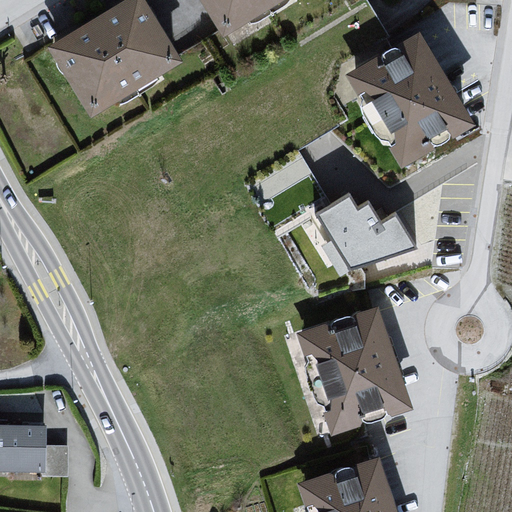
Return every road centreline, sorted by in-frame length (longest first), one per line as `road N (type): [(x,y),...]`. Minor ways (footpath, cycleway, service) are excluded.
road 1 (residential): [(511,29),(480,297),(501,338),(499,352),(452,370),(433,511)]
road 2 (secondary): [(153,511),(83,353),(0,198)]
